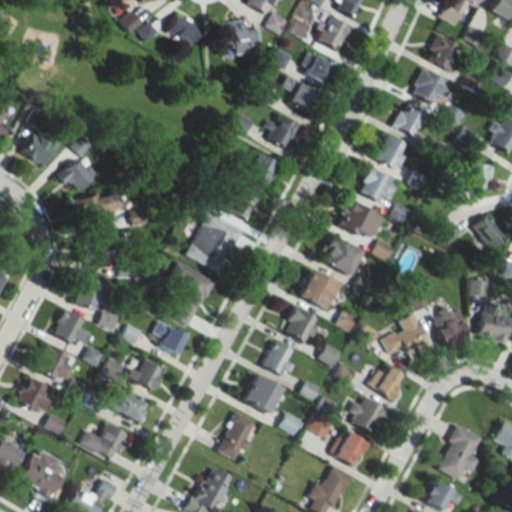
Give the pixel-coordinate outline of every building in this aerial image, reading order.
[(246,0),(247,9),(264,9),(264,0),(246,0)] [(454,26),(465,0),(473,0),(475,1),(475,0),(442,0),(435,17),(454,26)] [(511,4),(511,2),(507,0),(488,0),(483,10),(504,20),(511,4)] [(138,22),(132,11),(119,18),(126,29),(138,22)] [(275,34),(283,21),(269,12),(261,26),(275,34)] [(163,33),(190,43),(197,24),(171,14),(163,33)] [(311,38),(332,50),(345,26),(324,15),(311,38)] [(258,44),(255,28),(239,31),(237,20),(215,24),(219,48),(230,46),(231,55),(247,52),(247,46),(258,44)] [(132,30),(141,42),(154,33),(146,21),(132,30)] [(459,51),(436,33),(420,54),(442,72),(459,51)] [(511,46),(495,46),(495,62),(511,62),(511,46)] [(327,63),(303,52),(294,71),(318,82),(327,63)] [(487,78),(499,85),(507,73),(494,65),(487,78)] [(437,98),(445,83),(419,68),(406,92),(428,104),(433,96),(437,98)] [(278,86),(288,91),(284,100),(299,108),(309,89),(283,76),(278,86)] [(499,110),(511,116),(511,101),(506,98),(499,110)] [(421,112),(401,101),(388,125),(408,136),(421,112)] [(459,112),(445,104),(439,115),(453,124),(459,112)] [(0,120),(0,118),(5,112),(0,108),(0,139),(9,128),(0,120)] [(272,123),(266,120),(257,135),(282,149),(296,125),(277,115),(272,123)] [(511,123),(491,117),(484,138),(506,146),(508,141),(511,142),(511,123)] [(17,153),(43,166),(55,143),(30,130),(17,153)] [(406,145),(383,134),(371,160),(393,170),(406,145)] [(262,187),(274,162),(252,152),(240,177),(262,187)] [(59,186),(71,182),(72,185),(91,179),(85,159),(53,168),(59,186)] [(484,193),(487,165),(464,162),(460,190),(484,193)] [(354,191),(378,203),(390,180),(366,167),(354,191)] [(245,221),(256,196),(237,188),(226,213),(245,221)] [(79,226),(117,214),(110,189),(72,201),(79,226)] [(333,225),(362,240),(375,216),(346,201),(333,225)] [(386,213),(400,222),(407,211),(393,202),(386,213)] [(181,257),(218,273),(239,228),(202,211),(181,257)] [(501,234),(481,213),(466,227),(486,248),(501,234)] [(345,274),(357,249),(327,235),(315,260),(345,274)] [(80,261),(99,261),(99,239),(80,239),(80,261)] [(511,278),(511,276),(511,260),(501,260),(500,278),(511,278)] [(188,326),(209,278),(174,262),(165,283),(176,288),(164,316),(188,326)] [(320,310),(334,284),(308,269),(293,295),(320,310)] [(88,311),(104,290),(84,275),(68,296),(88,311)] [(423,304),(414,285),(402,290),(412,310),(423,304)] [(438,344),(463,337),(455,305),(429,312),(438,344)] [(303,343),(316,319),(291,306),(278,329),(303,343)] [(71,336),(82,340),(85,332),(77,329),(81,319),(60,310),(50,335),(68,343),(71,336)] [(93,324),(109,329),(113,315),(98,310),(93,324)] [(333,322),(345,329),(351,317),(339,311),(333,322)] [(505,319),(478,313),(473,336),(501,342),(505,319)] [(154,346),(172,355),(182,334),(155,320),(149,332),(158,337),(154,346)] [(423,341),(413,321),(377,339),(387,359),(423,341)] [(131,344),(138,330),(124,323),(117,338),(131,344)] [(74,358),(44,342),(31,366),(61,383),(74,358)] [(313,358),(328,366),(336,351),(322,342),(313,358)] [(100,354),(86,345),(78,358),(92,367),(100,354)] [(287,346),(264,346),(264,371),(287,371),(287,346)] [(118,366),(106,358),(100,369),(111,376),(118,366)] [(136,371),(128,367),(123,377),(149,391),(161,369),(142,359),(136,371)] [(381,373),(374,368),(364,385),(388,399),(401,376),(385,366),(381,373)] [(277,387),(251,374),(238,400),(264,413),(277,387)] [(39,395),(44,387),(26,376),(11,399),(38,416),(47,401),(39,395)] [(135,422),(144,404),(115,388),(106,407),(135,422)] [(369,433),(382,409),(356,394),(343,418),(369,433)] [(275,426),(290,434),(298,420),(283,411),(275,426)] [(212,450),(234,461),(254,423),(232,412),(212,450)] [(302,427),(319,438),(328,422),(312,412),(302,427)] [(40,426),(54,435),(62,422),(47,413),(40,426)] [(77,443),(113,460),(126,433),(102,421),(96,434),(84,428),(77,443)] [(497,453),(510,459),(511,454),(511,428),(498,422),(490,440),(501,445),(497,453)] [(432,467),(453,479),(459,467),(467,471),(474,458),(467,455),(477,436),(455,425),(432,467)] [(364,440),(339,428),(326,455),(352,466),(364,440)] [(0,470),(7,474),(20,449),(0,437),(0,470)] [(46,498),(65,466),(33,447),(14,479),(46,498)] [(183,510),(187,511),(197,511),(200,507),(210,511),(212,511),(230,478),(205,465),(183,510)] [(326,511),(346,476),(328,466),(319,483),(314,480),(301,505),(314,511),(326,511)] [(61,508),(69,511),(98,511),(111,485),(97,478),(88,496),(71,488),(61,508)] [(458,492),(428,481),(420,502),(439,509),(442,499),(454,503),(458,492)]
